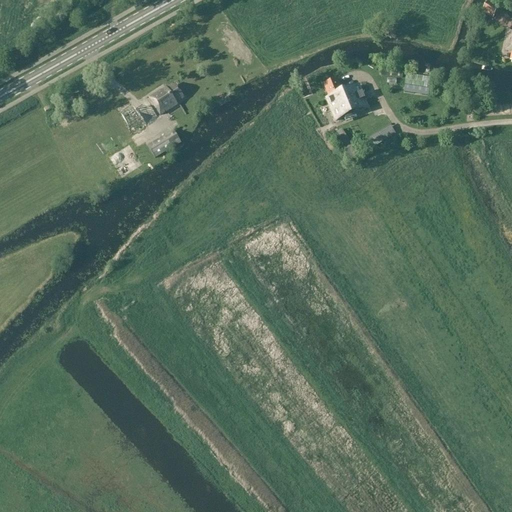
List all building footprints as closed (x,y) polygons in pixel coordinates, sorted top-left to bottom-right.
[(493,19),(499,8),(488,2),(482,13),(493,19)] [(403,71),(382,69),(381,77),(403,78),(403,71)] [(431,79),(407,76),(405,93),(429,96),(431,79)] [(336,121),(369,108),(360,86),(342,93),(337,81),(324,86),(327,93),(325,94),(336,121)] [(163,90),(149,99),(160,115),(173,107),(172,105),(184,98),(175,85),(164,92),(163,90)] [(128,102),(117,110),(133,136),(145,129),(128,102)] [(342,130),(335,134),(352,162),(361,156),(354,146),(352,147),(342,130)] [(181,143),(174,131),(148,146),(155,158),(181,143)] [(372,143),(386,137),(382,131),(369,137),(372,143)]
